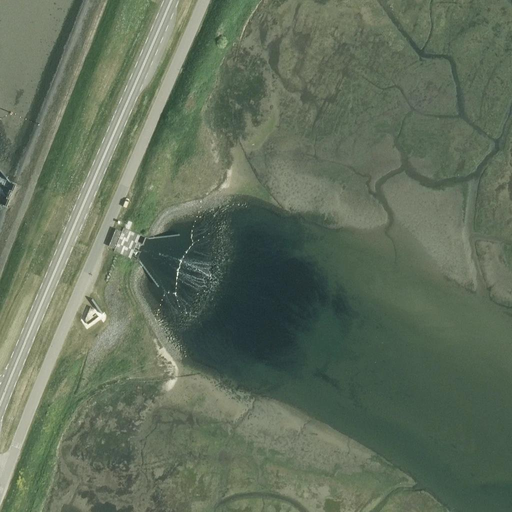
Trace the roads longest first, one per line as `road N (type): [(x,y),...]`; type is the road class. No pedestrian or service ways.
road 1 (unclassified): [(0,488),(204,0)]
road 2 (secondary): [(0,405),(170,0)]
